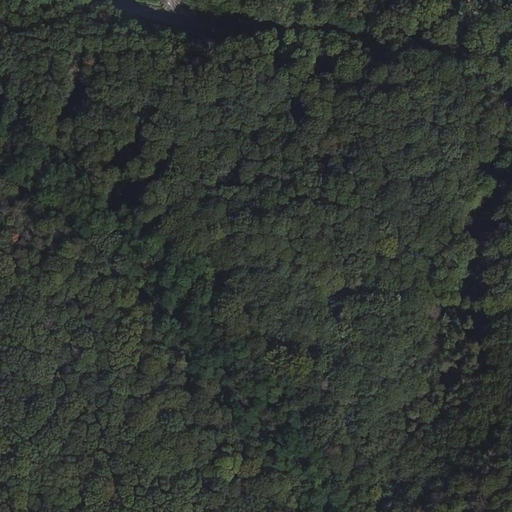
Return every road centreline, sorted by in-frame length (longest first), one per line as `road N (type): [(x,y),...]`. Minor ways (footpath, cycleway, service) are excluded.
road 1 (tertiary): [(323,511),(306,481),(102,262),(0,175)]
road 2 (tertiary): [(186,15),(332,31),(511,65)]
road 3 (track): [(115,511),(0,446)]
